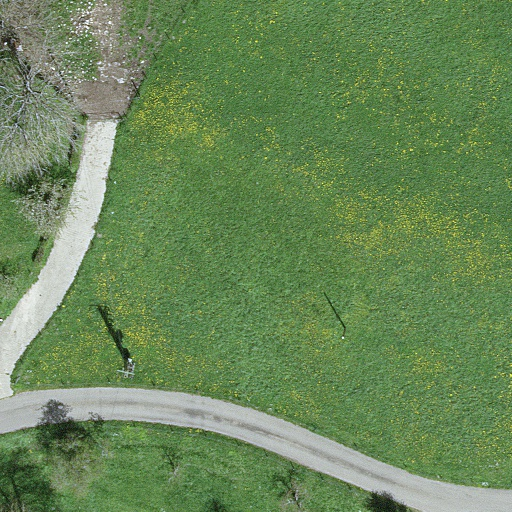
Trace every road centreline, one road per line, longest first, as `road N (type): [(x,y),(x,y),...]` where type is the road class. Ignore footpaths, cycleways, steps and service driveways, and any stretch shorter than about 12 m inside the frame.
road 1 (unclassified): [(493,511),(188,410),(117,402),(0,415)]
road 2 (track): [(0,356),(62,263),(85,198),(102,121),(108,0)]
